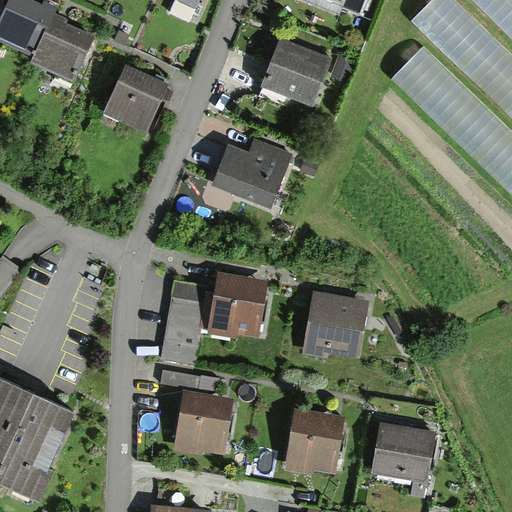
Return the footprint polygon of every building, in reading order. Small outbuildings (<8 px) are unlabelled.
[(24,0),(2,0),(0,6),(0,41),(32,54),(49,9),(24,0)] [(328,0),(360,13),(364,0),(328,0)] [(430,0),(407,20),(511,120),(511,62),(447,0),(430,0)] [(511,0),(469,0),(511,43),(511,0)] [(45,21),(29,62),(75,80),(91,39),(45,21)] [(262,85),(313,105),(331,58),(281,38),(262,85)] [(511,200),(511,140),(419,47),(389,76),(511,200)] [(339,57),(331,76),(347,82),(355,63),(339,57)] [(119,70),(101,115),(145,132),(163,87),(119,70)] [(213,183),(270,207),(291,155),(256,141),(251,154),(229,145),(213,183)] [(275,237),(284,240),(287,230),(279,227),(275,237)] [(0,258),(0,294),(18,267),(1,256),(0,258)] [(209,334),(239,338),(240,333),(259,335),(267,281),(218,274),(209,334)] [(163,358),(194,363),(206,289),(174,284),(163,358)] [(304,353),(329,357),(330,351),(359,356),(369,301),(314,292),(304,353)] [(160,382),(197,388),(200,375),(162,369),(160,382)] [(0,482),(35,499),(76,415),(0,377),(0,482)] [(204,455),(204,449),(224,453),(233,399),(184,391),(174,450),(204,455)] [(285,470),(312,475),(313,470),(334,474),(343,417),(295,408),(285,470)] [(411,494),(424,497),(437,431),(381,421),(371,474),(413,482),(411,494)]
